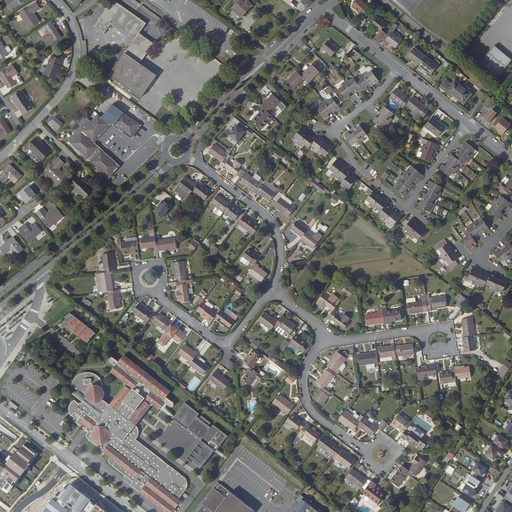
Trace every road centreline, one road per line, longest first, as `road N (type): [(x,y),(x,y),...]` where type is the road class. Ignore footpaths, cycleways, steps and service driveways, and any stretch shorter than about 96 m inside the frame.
road 1 (tertiary): [(167,152),(0,294)]
road 2 (residential): [(184,156),(268,219),(280,249),(270,291)]
road 3 (tertiary): [(43,271),(176,160)]
road 4 (tertiary): [(296,30),(179,140)]
road 5 (tertiary): [(186,146),(296,30)]
road 6 (residential): [(270,291),(230,340),(219,341),(153,289)]
road 7 (residential): [(368,451),(317,417),(305,397),(305,367),(322,338)]
road 8 (residential): [(53,0),(75,32),(76,60),(34,123)]
